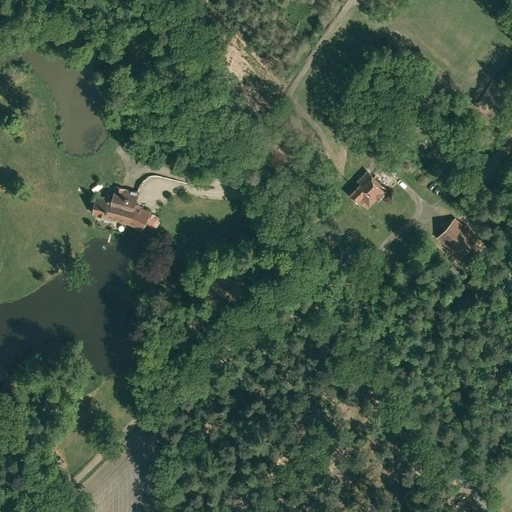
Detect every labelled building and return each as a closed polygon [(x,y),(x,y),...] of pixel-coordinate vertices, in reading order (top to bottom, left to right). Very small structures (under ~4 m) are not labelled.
[(132,75),(133,90),(152,89),(151,74),(132,75)] [(361,184),(351,194),(357,201),(358,200),(363,204),(365,201),(370,206),(376,198),(378,200),(383,195),(382,193),(386,189),(368,171),(358,181),(361,184)] [(138,193),(116,187),(112,200),(96,197),(95,201),(93,201),(92,207),(94,207),(94,214),(104,215),(104,217),(132,225),(142,229),(145,224),(152,227),(154,228),(157,226),(159,224),(159,222),(158,219),(154,217),(155,215),(150,212),(135,205),(138,193)] [(455,219),(439,237),(461,257),(477,239),(455,219)] [(492,257),(482,269),(487,274),(498,263),(492,257)] [(453,265),(446,271),(454,280),(461,274),(453,265)] [(475,275),(463,287),(480,303),(491,291),(475,275)]
